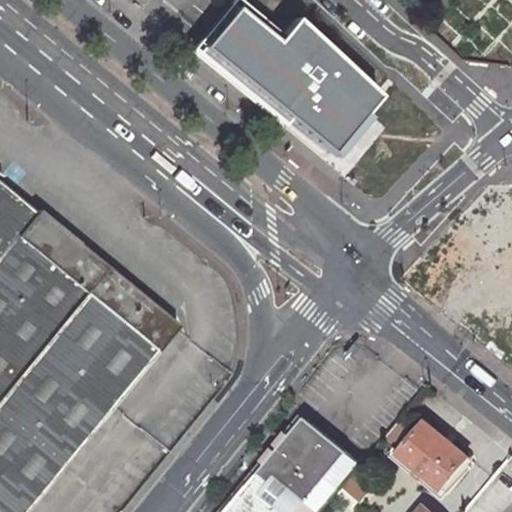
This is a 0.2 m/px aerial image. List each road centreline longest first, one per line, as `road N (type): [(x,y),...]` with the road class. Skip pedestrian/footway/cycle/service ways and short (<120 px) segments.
road 1 (primary): [(346,279),(283,179),(65,0)]
road 2 (primary): [(0,26),(185,172)]
road 3 (secondary): [(185,172),(258,293),(264,383)]
road 4 (residential): [(510,132),(346,279)]
road 5 (primary): [(346,279),(511,416)]
road 6 (residential): [(348,0),(510,132)]
road 7 (primary): [(185,172),(274,240),(346,279)]
road 8 (secondary): [(264,383),(159,511)]
road 9 (secondary): [(346,279),(264,383)]
